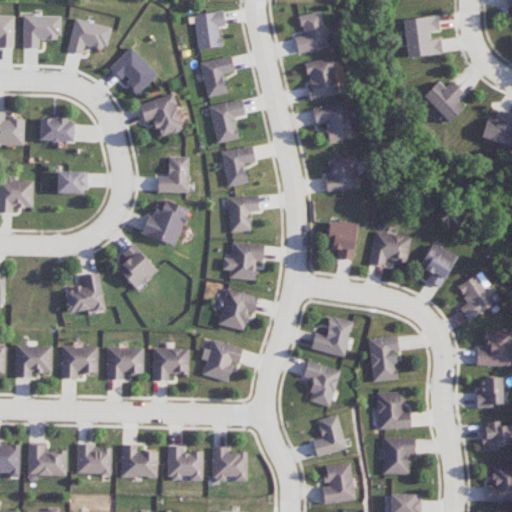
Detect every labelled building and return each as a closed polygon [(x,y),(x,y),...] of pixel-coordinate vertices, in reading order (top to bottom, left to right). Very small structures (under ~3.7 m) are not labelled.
[(221,47),(219,27),(224,26),(223,11),(194,14),(198,49),(221,47)] [(297,53),(329,47),(321,11),(298,16),(302,35),(294,37),(297,53)] [(14,15),(0,15),(0,47),(13,48),(14,15)] [(60,16),(23,15),(22,48),(39,48),(39,39),(59,40),(60,16)] [(402,19),(406,58),(442,54),(440,39),(427,40),(426,32),(438,30),(437,15),(402,19)] [(67,49),(82,54),(84,45),(105,51),(111,28),(75,18),(67,49)] [(109,67),(121,80),(122,79),(136,95),(157,75),(131,47),(109,67)] [(207,97),(227,93),(223,74),(234,72),(231,56),(200,62),(207,97)] [(304,63),(308,84),(306,85),(309,100),(338,94),(331,57),(304,63)] [(464,95),(452,81),(444,88),(438,81),(422,96),(447,123),(464,108),(457,101),(464,95)] [(139,104),(143,122),(154,119),(158,137),(182,130),(172,95),(139,104)] [(209,106),(216,143),(239,139),(234,117),(244,115),(242,100),(209,106)] [(328,143),(353,137),(345,101),(312,108),(315,125),(324,124),(328,143)] [(511,114),(499,110),(496,119),(487,116),(480,137),(511,147),(511,114)] [(0,145),(23,146),(24,118),(5,117),(6,112),(0,111),(0,145)] [(74,142),(74,123),(67,123),(67,118),(39,118),(39,141),(74,142)] [(248,183),(244,164),(255,162),(252,146),(221,152),(228,187),(248,183)] [(327,192),(359,187),(357,173),(356,173),(353,152),(326,156),(329,176),(324,177),(327,192)] [(157,177),(157,193),(189,192),(188,157),(168,157),(168,177),(157,177)] [(83,193),(84,172),(57,172),(56,193),(83,193)] [(0,212),(13,212),(13,208),(33,208),(33,181),(0,181),(0,212)] [(251,231),(250,211),(259,211),(258,196),(228,197),(229,232),(251,231)] [(188,209),(164,200),(162,207),(156,205),(151,217),(147,215),(140,234),(175,246),(188,209)] [(329,221),(326,248),(338,250),(337,258),(352,259),(356,223),(329,221)] [(410,236),(374,231),(369,263),(385,265),(386,260),(407,263),(410,236)] [(263,261),(264,244),(232,242),(231,258),(223,258),(223,270),(229,270),(229,279),(255,280),(256,261),(263,261)] [(456,256),(432,243),(418,267),(430,273),(426,280),(439,287),(456,256)] [(122,265),(117,270),(138,290),(158,269),(131,244),(117,260),(122,265)] [(456,286),(467,303),(459,308),(467,321),(495,304),(489,294),(494,291),(481,271),(456,286)] [(105,308),(98,273),(81,276),(83,286),(64,289),(68,315),(105,308)] [(255,295),(226,289),(219,325),(247,331),(255,295)] [(344,357),(353,321),(329,316),(324,335),(314,332),(310,349),(344,357)] [(476,348),(476,365),(510,366),(511,330),(484,329),(484,348),(476,348)] [(397,380),(395,351),(398,351),(397,336),(369,338),(371,381),(397,380)] [(228,381),(232,363),(239,364),(242,348),(204,339),(200,360),(205,361),(202,375),(228,381)] [(32,377),(32,372),(51,373),(52,345),(15,345),(15,377),(32,377)] [(98,347),(61,346),(61,378),(77,378),(78,373),(97,373),(98,347)] [(143,347),(106,348),(106,380),(124,379),(124,374),(143,374),(143,347)] [(152,380),(168,380),(168,374),(189,374),(189,348),(152,348),(152,380)] [(339,369),(306,362),(303,377),(313,380),(308,402),(331,407),(339,369)] [(477,407),(502,406),(501,377),(477,378),(477,407)] [(403,412),(402,392),(376,392),(378,429),(411,428),(410,411),(403,412)] [(317,420),(322,439),(312,441),(316,456),(346,449),(337,415),(317,420)] [(511,425),(500,426),(499,422),(481,422),(482,451),(499,450),(498,445),(511,445),(511,425)] [(409,474),(410,455),(415,456),(415,438),(383,437),(383,474),(409,474)] [(66,475),(66,451),(44,451),(44,442),(27,442),(28,475),(66,475)] [(20,444),(0,444),(0,472),(9,473),(9,477),(19,477),(20,444)] [(110,449),(93,448),(93,444),(77,444),(76,474),(110,474),(110,449)] [(157,451),(137,450),(137,444),(121,444),(120,477),(157,477),(157,451)] [(202,451),(183,451),(183,446),(167,445),(167,479),(181,479),(202,479),(202,451)] [(246,481),(247,452),(228,452),(228,447),(212,447),(212,479),(228,480),(228,481),(246,481)] [(355,500),(350,462),(324,466),(325,475),(321,475),(324,503),(355,500)] [(487,501),(511,501),(511,465),(492,465),(491,485),(487,484),(487,501)] [(390,511),(417,511),(417,494),(390,494),(390,511)]
